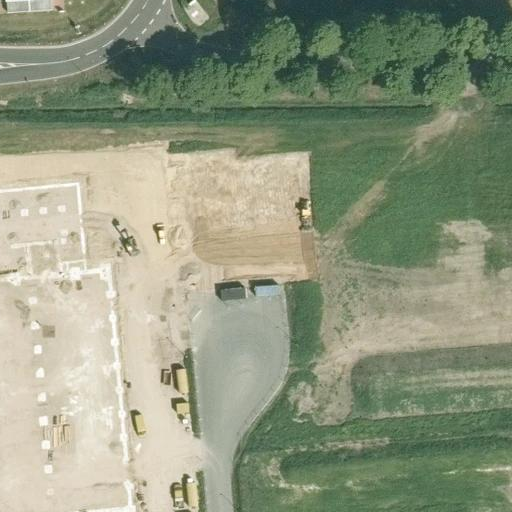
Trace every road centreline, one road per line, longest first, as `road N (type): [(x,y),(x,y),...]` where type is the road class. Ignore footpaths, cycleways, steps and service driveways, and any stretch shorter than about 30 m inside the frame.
road 1 (unclassified): [(139,16),(225,60),(511,58)]
road 2 (unclassified): [(220,511),(209,394),(232,357)]
road 3 (unclassified): [(8,67),(74,62),(139,16)]
